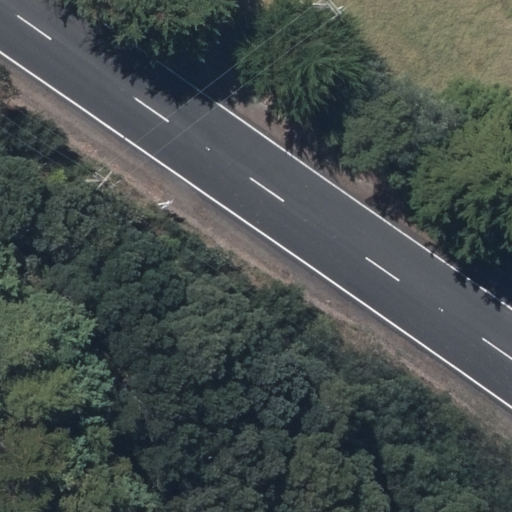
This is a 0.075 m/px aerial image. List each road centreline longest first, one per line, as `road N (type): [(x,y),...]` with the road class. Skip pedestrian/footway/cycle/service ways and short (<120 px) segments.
road 1 (tertiary): [(511,359),(0,3)]
road 2 (track): [(152,111),(250,0)]
